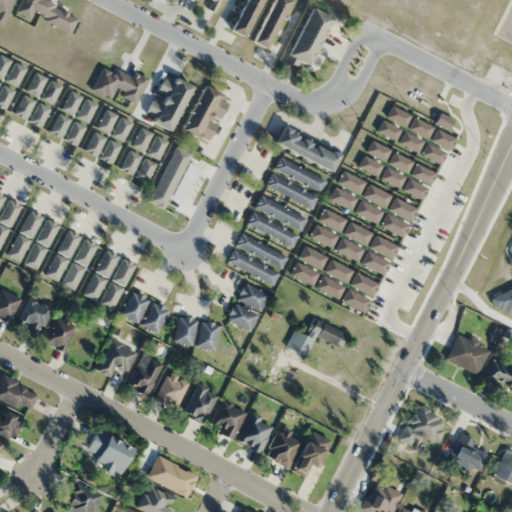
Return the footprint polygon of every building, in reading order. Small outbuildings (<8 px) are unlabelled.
[(0,0),(0,25),(2,27),(13,0),(0,0)] [(29,19),(32,14),(70,33),(78,15),(46,0),(20,0),(14,12),(29,19)] [(214,12),(220,0),(190,0),(192,1),(192,0),(212,0),(208,8),(214,12)] [(261,0),(243,0),(230,31),(244,37),(261,0)] [(270,0),(253,43),(267,49),(287,0),(270,0)] [(305,69),(331,17),(309,6),(283,58),(305,69)] [(0,78),(10,60),(0,54),(0,78)] [(4,81),(15,87),(26,68),(14,62),(4,81)] [(117,65),(113,74),(102,67),(90,88),(112,101),(117,94),(134,104),(147,82),(117,65)] [(45,77),(33,72),(25,91),(37,96),(45,77)] [(169,130),(192,87),(166,73),(154,95),(143,117),(169,130)] [(61,86),(49,80),(40,100),(52,105),(61,86)] [(0,87),(0,106),(4,109),(14,90),(2,84),(0,87)] [(220,122),(229,97),(200,86),(182,131),(209,141),(217,121),(220,122)] [(72,115),(81,96),(69,90),(60,109),(72,115)] [(13,113),(24,119),(34,100),(23,94),(13,113)] [(86,123),(97,104),(86,98),(75,117),(86,123)] [(28,121),(40,127),(50,108),(38,102),(28,121)] [(106,134),(117,115),(106,109),(95,127),(106,134)] [(48,131),(59,138),(69,118),(59,112),(48,131)] [(110,164),(132,123),(120,117),(98,158),(110,164)] [(75,146),(85,127),(73,120),(63,139),(75,146)] [(142,153),(152,134),(141,128),(131,146),(142,153)] [(330,170),(337,154),(281,129),(274,145),(330,170)] [(83,150),(94,156),(105,137),(94,131),(83,150)] [(157,162),(166,141),(154,135),(135,177),(147,182),(156,162),(157,162)] [(119,168),(131,175),(141,156),(129,150),(119,168)] [(319,192),(325,181),(280,157),(274,169),(319,192)] [(310,209),(316,198),(272,174),(266,185),(310,209)] [(306,219),(260,195),(254,207),(300,231),(306,219)] [(0,210),(0,250),(1,251),(18,203),(4,198),(0,210)] [(18,262),(42,216),(29,210),(6,255),(18,262)] [(290,247),(296,236),(252,212),(246,224),(290,247)] [(38,271),(56,223),(43,218),(24,265),(38,271)] [(80,237),(67,230),(43,274),(56,281),(80,237)] [(280,269),(286,257),(240,233),(235,245),(280,269)] [(95,243),(81,238),(62,285),(76,291),(95,243)] [(82,295),(95,302),(117,255),(103,249),(82,295)] [(225,263),(272,285),(278,273),(231,250),(225,263)] [(98,303),(111,310),(134,264),(121,258),(98,303)] [(258,311),(267,296),(244,283),(236,298),(258,311)] [(511,311),(506,315),(503,308),(498,311),(497,307),(495,308),(490,299),(511,287),(511,311)] [(0,288),(0,319),(7,323),(20,299),(0,289),(0,288)] [(148,300),(131,291),(119,315),(136,323),(148,300)] [(51,307),(26,297),(16,321),(27,325),(24,333),(37,339),(51,307)] [(157,333),(168,309),(151,302),(140,326),(157,333)] [(225,319),(247,332),(257,316),(235,303),(225,319)] [(41,341),(62,352),(76,327),(55,315),(41,341)] [(190,346),(196,321),(179,316),(172,341),(190,346)] [(340,347),(346,332),(311,319),(306,336),(293,331),(287,348),(304,355),(310,336),(340,347)] [(215,349),(216,323),(199,322),(197,348),(215,349)] [(476,375),(488,348),(456,334),(444,360),(476,375)] [(114,365),(126,371),(136,351),(111,339),(96,370),(108,376),(114,365)] [(126,386),(146,396),(162,364),(142,354),(126,386)] [(483,380),(511,390),(511,362),(492,355),(483,380)] [(189,384),(169,372),(153,398),(173,410),(189,384)] [(0,400),(26,414),(36,394),(0,376),(0,375),(0,400)] [(181,414),(201,425),(218,395),(198,384),(181,414)] [(209,423),(220,429),(218,432),(230,440),(246,412),(223,399),(209,423)] [(417,433),(433,444),(447,422),(418,404),(397,438),(409,446),(417,433)] [(0,434),(12,440),(22,419),(3,410),(0,415),(0,434)] [(257,453),(274,426),(252,413),(235,439),(257,453)] [(291,433),(283,427),(264,454),(284,468),(302,443),(290,435),(291,433)] [(85,451),(96,455),(92,465),(119,477),(132,448),(94,431),(85,451)] [(309,467),(314,469),(329,441),(311,431),(290,471),(304,478),(309,467)] [(475,440),(462,434),(448,461),(476,476),(488,454),(472,446),(475,440)] [(511,486),(511,454),(506,451),(492,475),(511,486)] [(392,511),(402,493),(374,480),(359,511),(361,511),(373,511),(375,509),(381,511),(392,511)] [(168,496),(147,486),(136,508),(143,511),(170,511),(172,509),(163,505),(168,496)]
